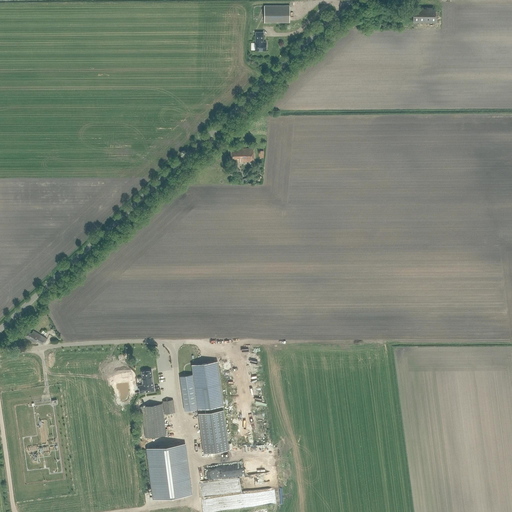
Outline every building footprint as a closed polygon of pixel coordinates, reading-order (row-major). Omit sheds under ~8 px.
[(290,23),(290,6),(264,6),(264,23),(290,23)] [(440,14),(416,14),(416,22),(440,22),(440,14)] [(255,42),(255,50),(266,51),(266,43),(263,42),(263,33),(256,33),(256,43),(255,42)] [(254,162),(254,148),(231,149),(231,158),(232,158),(232,162),(254,162)] [(37,341),(43,344),(46,338),(33,331),(32,333),(28,331),(24,337),(36,343),(37,341)] [(193,375),(180,377),(184,411),(222,406),(216,361),(191,365),(193,375)] [(143,385),(139,386),(139,389),(140,392),(154,391),(151,373),(151,370),(148,371),(142,371),(143,378),(142,378),(143,385)] [(145,438),(166,435),(164,414),(175,413),(173,400),(162,401),(163,404),(141,406),(145,438)] [(204,453),(229,449),(224,409),(198,413),(204,453)] [(181,444),(147,448),(151,486),(152,493),(171,491),(172,496),(176,496),(183,495),(185,494),(187,494),(181,444)]
